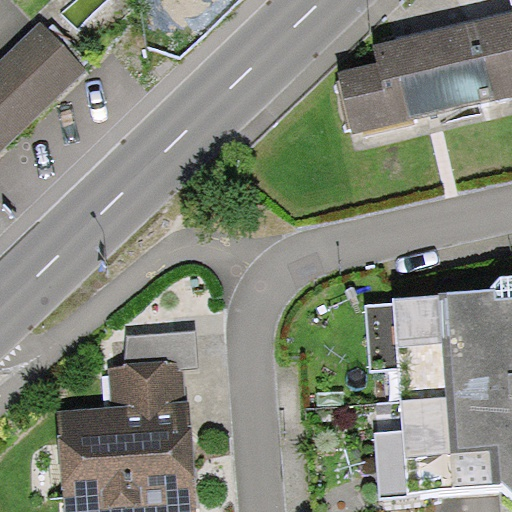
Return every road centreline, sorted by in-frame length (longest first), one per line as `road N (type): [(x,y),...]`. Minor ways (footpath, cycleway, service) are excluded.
road 1 (residential): [(264,511),(250,327),(276,281),(327,249),(511,207)]
road 2 (primary): [(0,312),(322,0)]
